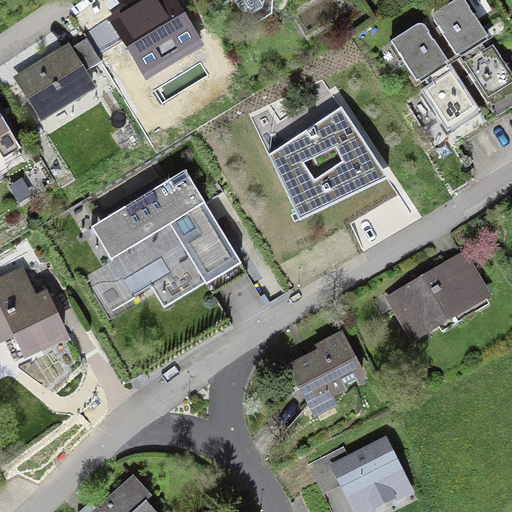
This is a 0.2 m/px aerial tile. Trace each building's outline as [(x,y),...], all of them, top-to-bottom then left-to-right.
[(146,0),(111,22),(134,58),(189,25),(173,0),(146,0)] [(233,0),(240,11),(252,13),(263,7),(264,0),(233,0)] [(461,65),(485,50),(480,41),(487,37),(463,0),(456,0),(435,14),(433,18),(434,22),(461,65)] [(416,82),(423,77),(429,86),(452,71),(425,28),(418,25),(391,42),(416,82)] [(86,39),(69,50),(68,48),(17,80),(40,118),(92,87),(83,73),(100,62),(86,39)] [(511,75),(492,45),(485,50),(461,65),(492,113),(511,100),(511,75)] [(452,138),(483,118),(452,71),(429,86),(421,90),(452,138)] [(299,221),(332,200),(381,168),(341,108),(268,156),(299,221)] [(20,150),(0,117),(0,149),(6,158),(20,150)] [(412,216),(381,168),(332,200),(345,227),(349,225),(362,252),(412,216)] [(185,171),(102,221),(122,254),(170,225),(206,285),(241,264),(185,171)] [(446,263),(391,296),(415,339),(485,297),(464,261),(450,270),(446,263)] [(22,273),(0,283),(0,304),(1,304),(25,353),(64,335),(45,297),(34,302),(22,273)] [(315,413),(333,404),(329,394),(362,377),(341,337),(319,349),(321,353),(291,368),(315,413)] [(342,449),(309,465),(323,493),(343,483),(355,506),(370,499),(374,507),(393,498),(389,489),(404,482),(384,442),(348,460),(342,449)] [(153,511),(145,502),(151,497),(133,476),(92,511),(153,511)]
